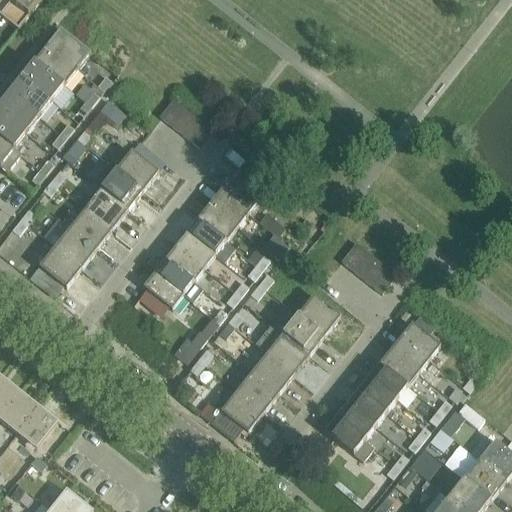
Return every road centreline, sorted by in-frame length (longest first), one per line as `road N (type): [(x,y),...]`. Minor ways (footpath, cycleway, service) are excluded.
road 1 (residential): [(69,341),(202,176),(152,139)]
road 2 (residential): [(253,487),(381,321),(332,283)]
road 3 (residential): [(197,443),(69,341)]
